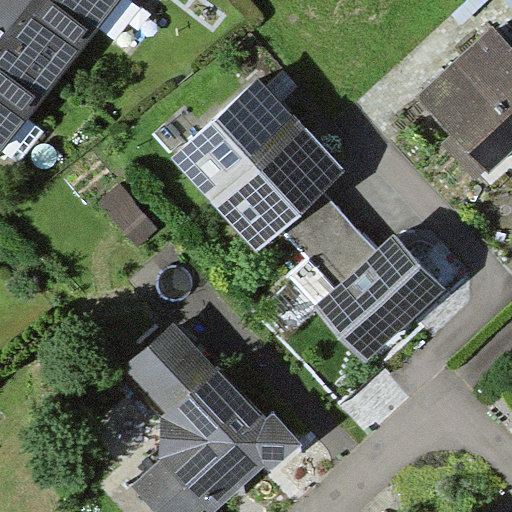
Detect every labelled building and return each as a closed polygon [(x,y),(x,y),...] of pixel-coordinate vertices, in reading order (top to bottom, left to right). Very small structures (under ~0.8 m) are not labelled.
[(125,0),(0,0),(0,148),(6,153),(125,0)] [(511,21),(432,91),(503,172),(511,164),(511,21)] [(271,74),(180,158),(266,252),(358,169),(271,74)] [(459,283),(405,228),(327,305),(380,360),(459,283)] [(222,370),(182,327),(134,372),(173,414),(166,458),(136,487),(159,511),(202,511),(211,504),(218,511),(224,511),(302,440),(230,363),(222,370)]
